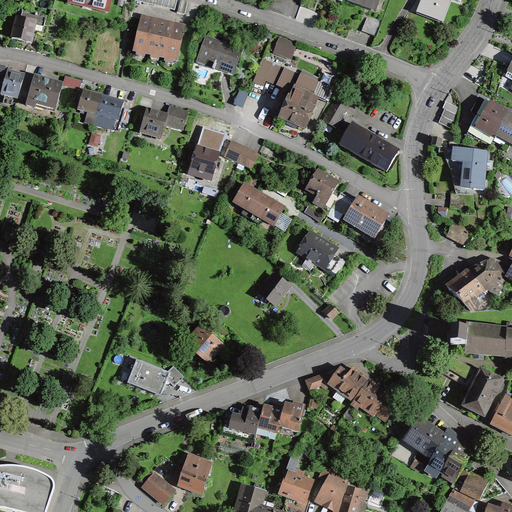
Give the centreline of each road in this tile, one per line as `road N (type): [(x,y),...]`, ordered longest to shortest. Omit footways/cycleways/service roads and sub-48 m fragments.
road 1 (residential): [(0,52),(236,120),(417,211)]
road 2 (residential): [(84,453),(370,340),(403,314),(421,244)]
road 3 (residential): [(438,83),(218,0)]
road 4 (residential): [(417,211),(412,142),(438,83)]
